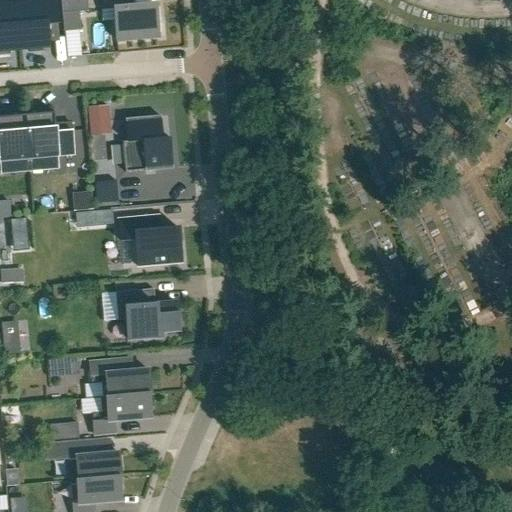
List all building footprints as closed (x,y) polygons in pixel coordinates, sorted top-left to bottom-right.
[(35,0),(36,4),(15,6),(18,50),(28,49),(29,53),(44,52),(44,48),(48,47),(46,24),(58,23),(55,0),(35,0)] [(113,9),(115,41),(157,37),(157,33),(160,33),(158,9),(155,9),(154,5),(113,9)] [(0,55),(9,55),(9,51),(18,50),(15,6),(0,7),(0,55)] [(78,12),(63,14),(61,14),(63,30),(64,30),(79,29),(78,12)] [(89,122),(109,120),(108,106),(88,108),(89,122)] [(36,114),(24,115),(29,171),(42,170),(41,158),(73,155),(71,131),(55,133),(53,108),(35,110),(36,114)] [(16,173),(29,171),(24,115),(13,117),(12,112),(0,112),(0,161),(15,161),(16,173)] [(122,143),(125,173),(172,169),(169,138),(162,139),(160,117),(125,121),(127,142),(122,143)] [(115,181),(94,183),(96,207),(118,205),(115,181)] [(91,210),(90,193),(72,195),(74,211),(91,210)] [(0,218),(9,218),(8,202),(0,202),(0,218)] [(93,213),(94,227),(112,225),(111,211),(93,213)] [(118,221),(119,242),(134,240),(136,267),(180,263),(177,228),(158,230),(157,217),(118,221)] [(178,331),(176,303),(154,305),(153,290),(115,293),(117,321),(126,320),(128,338),(127,338),(127,340),(145,339),(145,338),(160,337),(159,332),(178,331)] [(64,360),(66,376),(78,375),(77,359),(64,360)] [(100,384),(102,397),(102,399),(148,394),(148,395),(150,395),(147,370),(113,373),(112,361),(89,364),(91,385),(100,384)] [(102,399),(102,397),(100,398),(101,414),(92,415),(94,436),(115,434),(113,422),(150,419),(148,395),(148,394),(102,399)] [(78,423),(49,425),(50,441),(79,439),(78,423)] [(118,477),(118,478),(120,478),(118,453),(91,456),(90,442),(89,442),(89,444),(65,446),(65,445),(64,445),(67,483),(70,483),(70,482),(118,477)] [(15,471),(5,472),(7,486),(17,485),(15,471)] [(93,511),(93,504),(120,502),(118,478),(118,477),(70,482),(70,483),(72,511),(93,511)]
